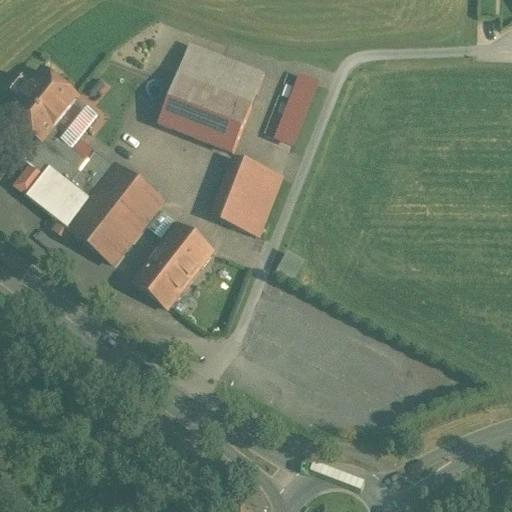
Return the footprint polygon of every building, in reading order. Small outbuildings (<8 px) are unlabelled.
[(264,78),(189,48),(158,127),(232,156),(264,78)] [(268,136),(298,148),(324,83),(293,72),(268,136)] [(42,73),(7,117),(10,119),(10,121),(25,132),(27,132),(41,143),(42,144),(53,130),(77,100),(42,73)] [(95,155),(80,174),(78,173),(86,164),(65,147),(69,142),(53,130),(42,144),(41,143),(37,149),(33,149),(26,158),(27,164),(33,169),(36,168),(45,176),(26,200),(60,227),(56,232),(56,234),(65,240),(66,240),(70,235),(71,235),(72,235),(83,244),(84,246),(95,255),(98,255),(109,264),(110,266),(113,268),(161,207),(115,171),(95,155)] [(244,165),(220,225),(258,239),(281,180),(244,165)] [(165,241),(178,223),(165,214),(152,231),(165,241)] [(178,229),(133,286),(167,312),(212,255),(178,229)] [(299,281),(309,262),(292,253),(282,272),(299,281)]
